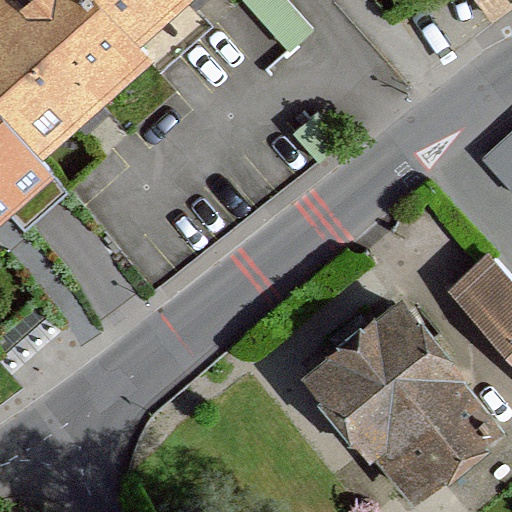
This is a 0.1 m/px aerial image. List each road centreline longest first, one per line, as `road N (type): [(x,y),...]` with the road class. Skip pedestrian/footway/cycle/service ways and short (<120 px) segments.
road 1 (residential): [(461,119),(46,441)]
road 2 (residential): [(461,119),(353,0)]
